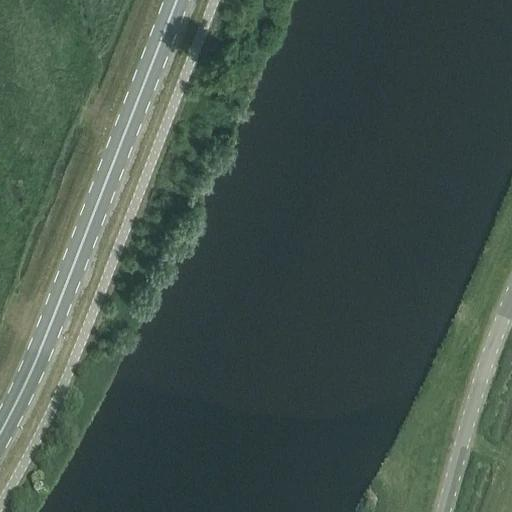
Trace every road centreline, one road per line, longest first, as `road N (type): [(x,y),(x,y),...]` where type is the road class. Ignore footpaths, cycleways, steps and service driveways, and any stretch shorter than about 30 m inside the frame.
road 1 (primary): [(0,430),(177,0)]
road 2 (unclassified): [(441,511),(511,295)]
